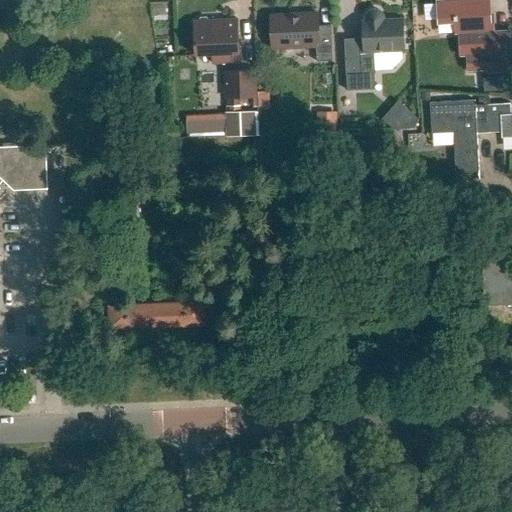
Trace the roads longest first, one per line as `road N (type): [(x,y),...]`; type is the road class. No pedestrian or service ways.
road 1 (tertiary): [(53,429),(511,409)]
road 2 (residential): [(48,252),(53,429)]
